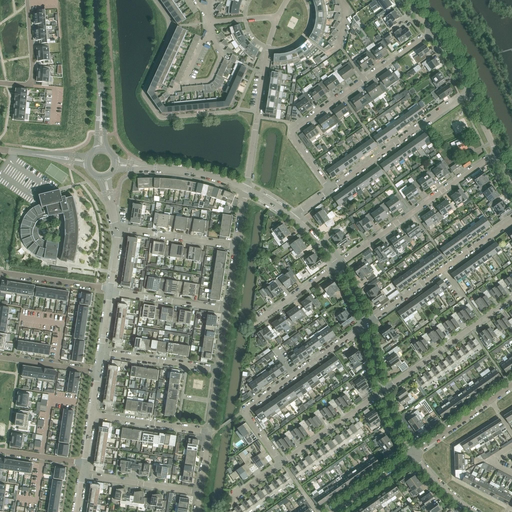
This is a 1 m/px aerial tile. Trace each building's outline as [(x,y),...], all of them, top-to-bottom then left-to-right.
[(168,2),(164,5),(165,6),(167,9),(167,10),(172,7),(175,5),(172,0),(171,0),(168,2)] [(375,0),(369,5),(371,8),(376,5),(378,9),(381,6),(384,11),(392,5),(390,3),(389,3),(388,2),(389,1),(387,0),(375,0)] [(229,6),(229,7),(240,9),(241,5),(241,4),(231,1),(229,6)] [(172,7),(167,10),(168,11),(170,14),(171,15),(175,12),(179,10),(175,5),(172,7)] [(34,15),(34,19),(45,19),(45,10),(37,11),(38,14),(34,14),(34,15)] [(175,12),(171,15),(174,20),(179,16),(179,17),(182,14),(179,10),(175,12)] [(386,23),(390,29),(397,24),(395,21),(400,18),(394,11),(393,11),(390,13),(391,14),(386,17),(389,21),(386,23)] [(179,16),(174,20),(177,25),(178,25),(182,22),(186,20),(182,14),(179,17),(179,16)] [(45,19),(34,19),(34,23),(35,23),(35,24),(38,24),(39,27),(46,27),(45,19)] [(314,27),(314,29),(324,32),(326,27),(326,26),(315,24),(314,27)] [(242,31),(242,30),(241,27),(240,25),(230,28),(231,33),(232,35),(242,31)] [(36,31),(35,31),(35,35),(49,34),(49,29),(46,30),(46,27),(39,27),(39,30),(36,30),(36,31)] [(176,31),(175,33),(180,35),(181,34),(184,36),(187,31),(183,29),(178,27),(177,28),(176,31)] [(400,29),(394,33),(396,36),(395,36),(398,40),(400,43),(412,35),(407,28),(406,28),(402,31),(400,29)] [(312,32),(312,34),(322,39),(324,34),(324,32),(314,29),(312,32)] [(242,32),(242,31),(232,35),(234,39),(235,41),(244,35),(242,32)] [(173,36),(173,38),(178,40),(182,42),(184,36),(181,34),(180,35),(175,33),(173,36)] [(49,34),(35,35),(36,39),(36,41),(40,40),(40,44),(47,43),(47,40),(49,40),(49,34)] [(312,34),(309,39),(318,45),(318,44),(322,39),(312,34)] [(382,41),(387,46),(391,44),(388,40),(391,37),(389,34),(381,39),(382,41)] [(247,40),(247,39),(244,35),(235,41),(238,46),(247,40)] [(171,42),(170,43),(175,46),(176,45),(179,47),(182,42),(178,40),(173,38),(172,39),(171,42)] [(247,40),(238,46),(238,47),(242,51),(243,51),(243,52),(251,44),(250,43),(248,41),(247,40)] [(308,40),(304,44),(311,52),(316,47),(308,40)] [(375,46),(382,56),(387,53),(384,48),(387,46),(382,41),(380,42),(380,43),(375,46)] [(168,47),(168,49),(173,51),(177,53),(179,47),(176,45),(175,46),(170,43),(170,44),(168,47)] [(382,56),(375,46),(373,43),(366,48),(368,51),(372,57),(374,55),(378,60),(379,59),(379,60),(383,57),(382,56)] [(255,47),(254,47),(251,44),(243,52),(247,55),(248,56),(255,47)] [(311,52),(304,44),(300,48),(306,57),(310,53),(311,52)] [(38,51),(37,51),(37,55),(50,54),(49,45),(42,45),(42,48),(37,49),(38,51)] [(426,45),(425,46),(424,46),(424,45),(421,47),(422,48),(416,52),(418,55),(414,58),(418,64),(426,59),(424,56),(429,52),(427,49),(428,48),(426,45)] [(255,47),(248,56),(253,59),(254,60),(256,57),(258,58),(261,53),(258,52),(259,50),(256,48),(255,47)] [(300,60),(306,57),(300,48),(295,51),(300,60)] [(166,53),(165,54),(170,57),(171,56),(174,58),(177,53),(173,51),(168,49),(167,50),(166,53)] [(295,51),(290,53),(294,63),(295,65),(301,63),(300,60),(295,51)] [(369,59),(372,57),(368,51),(365,53),(361,56),(360,56),(368,67),(373,63),(369,59)] [(292,71),(289,64),(294,63),(290,53),(285,54),(287,65),(288,73),(292,74),(292,71)] [(50,54),(37,55),(38,59),(38,61),(43,61),(43,64),(51,64),(51,54),(50,54)] [(163,58),(163,60),(168,62),(172,64),(172,63),(174,58),(171,56),(170,57),(165,54),(165,55),(163,58)] [(321,58),(316,62),(317,65),(328,57),(327,57),(326,55),(321,58)] [(363,70),(368,67),(360,56),(356,60),(353,61),(357,67),(360,65),(363,70)] [(429,58),(421,64),(423,66),(424,66),(429,72),(439,65),(435,59),(431,62),(430,61),(431,61),(429,58)] [(161,64),(160,65),(165,68),(166,67),(169,69),(172,64),(168,62),(163,60),(162,60),(161,64)] [(342,67),(349,77),(354,74),(351,69),(354,67),(349,61),(349,62),(347,63),(347,64),(342,67)] [(236,64),(234,70),(239,72),(240,72),(245,74),(247,69),(246,68),(242,66),(242,67),(241,66),(236,64)] [(158,69),(158,71),(163,73),(167,74),(169,69),(166,67),(165,68),(160,65),(160,66),(158,69)] [(37,72),(37,75),(49,77),(51,77),(51,67),(43,66),(43,70),(38,69),(38,72),(37,72)] [(342,67),(335,72),(339,78),(341,76),(344,80),(345,81),(349,77),(342,67)] [(231,75),(233,76),(237,78),(237,77),(242,80),(242,79),(245,74),(240,72),(239,72),(234,70),(232,75),(231,75)] [(156,75),(155,76),(160,79),(161,78),(164,80),(167,74),(163,73),(158,71),(157,71),(156,75)] [(384,74),(392,85),(396,81),(396,82),(399,80),(395,74),(392,76),(389,71),(384,74)] [(272,72),(271,78),(282,80),(286,81),(287,75),(283,74),(280,74),(275,73),(272,72)] [(333,74),(328,78),(335,88),(340,84),(336,80),(339,78),(335,72),(332,74),(333,74)] [(432,78),(434,82),(433,83),(437,89),(444,84),(442,81),(444,79),(440,73),(432,78)] [(385,92),(388,90),(387,88),(391,85),(392,85),(384,74),(379,78),(384,84),(381,86),(385,92)] [(37,75),(37,79),(37,82),(42,82),(42,85),(49,86),(49,77),(37,75)] [(153,80),(153,82),(158,84),(162,85),(164,80),(161,78),(160,79),(155,76),(155,77),(153,80)] [(233,76),(231,82),(234,83),(235,83),(240,85),(241,81),(242,80),(237,77),(237,78),(233,76)] [(327,77),(320,82),(324,88),(327,87),(330,91),(335,88),(328,78),(327,77)] [(149,90),(147,93),(154,93),(157,86),(161,88),(162,86),(162,85),(158,84),(153,82),(152,84),(150,87),(150,88),(149,90)] [(230,82),(228,87),(232,89),(232,88),(237,91),(237,90),(239,87),(240,85),(235,83),(234,83),(231,82),(230,82)] [(313,87),(313,88),(320,98),(325,95),(322,90),(324,88),(320,82),(317,84),(318,85),(313,88),(313,87)] [(371,87),(378,97),(383,94),(385,92),(381,86),(379,88),(376,83),(371,87)] [(437,89),(431,93),(434,97),(438,95),(442,100),(452,93),(451,91),(452,91),(451,90),(451,89),(450,88),(449,89),(448,86),(447,86),(439,91),(437,89)] [(226,92),(225,93),(229,94),(235,96),(236,92),(237,91),(232,88),(232,89),(228,87),(226,92)] [(367,96),(371,102),(374,100),(373,100),(378,97),(371,87),(366,90),(369,95),(367,96)] [(305,88),(303,89),(304,90),(305,93),(306,93),(310,99),(311,100),(313,98),(314,100),(315,101),(320,98),(313,88),(308,91),(305,88)] [(280,92),(269,90),(268,96),(279,98),(282,98),(283,92),(280,92)] [(154,93),(147,93),(149,96),(151,98),(151,99),(153,102),(155,104),(164,97),(162,95),(163,96),(158,99),(154,93)] [(307,100),(310,99),(306,93),(303,94),(303,95),(306,99),(301,102),(307,110),(311,107),(307,100)] [(363,107),(364,107),(368,104),(371,102),(367,96),(364,98),(361,93),(356,97),(363,107)] [(225,102),(229,108),(231,105),(232,102),(234,98),(235,96),(229,94),(225,102)] [(398,94),(393,98),(394,100),(396,102),(401,98),(399,95),(398,94)] [(164,97),(155,104),(156,106),(158,109),(159,109),(160,111),(162,114),(165,108),(161,102),(165,99),(166,100),(166,99),(164,97)] [(352,107),(356,113),(363,107),(356,97),(351,100),(354,105),(352,107)] [(165,108),(162,114),(165,114),(168,114),(169,113),(172,113),(175,113),(174,107),(175,107),(174,103),(174,102),(172,103),(172,107),(165,108)] [(267,102),(266,108),(274,109),(277,110),(280,110),(281,104),(278,104),(267,102)] [(302,114),(307,110),(301,102),(294,107),(293,107),(292,114),(296,115),(299,113),(298,112),(300,111),(302,114)] [(343,104),(338,108),(343,115),(348,112),(350,115),(353,113),(348,107),(346,109),(343,104)] [(418,106),(414,109),(419,116),(423,113),(418,106)] [(274,109),(266,108),(265,114),(269,115),(269,118),(271,118),(276,119),(277,110),(274,109)] [(343,115),(338,108),(333,111),(336,116),(334,117),(338,123),(340,121),(339,119),(343,115)] [(414,119),(419,116),(414,109),(409,113),(414,119)] [(409,113),(405,116),(410,123),(414,119),(409,113)] [(335,125),(338,123),(334,117),(331,119),(328,114),(323,118),(330,128),(331,128),(335,125)] [(405,126),(410,123),(405,116),(401,119),(405,126)] [(330,128),(323,118),(318,121),(320,124),(317,126),(319,128),(323,134),(330,128)] [(401,119),(396,122),(401,129),(405,126),(401,119)] [(397,132),(401,129),(396,122),(392,125),(397,132)] [(319,134),(321,135),(323,134),(319,128),(317,126),(315,127),(313,125),(308,128),(315,137),(319,134)] [(392,125),(387,128),(392,135),(397,132),(392,125)] [(316,139),(315,137),(308,128),(303,132),(306,135),(303,137),(304,138),(302,140),(306,146),(316,139)] [(388,138),(392,135),(387,128),(383,131),(388,138)] [(383,131),(378,135),(383,141),(388,138),(383,131)] [(433,145),(436,143),(431,135),(428,137),(425,134),(421,137),(426,144),(427,146),(431,143),(433,145)] [(379,145),(383,141),(378,135),(374,138),(379,145)] [(421,137),(416,140),(421,147),(426,144),(421,137)] [(372,149),(376,146),(372,139),(367,143),(372,149)] [(416,140),(412,143),(417,150),(421,147),(416,140)] [(459,149),(455,151),(456,154),(461,152),(461,153),(464,151),(464,150),(467,149),(466,146),(466,145),(464,140),(459,142),(458,140),(455,141),(456,144),(459,149)] [(368,153),(372,149),(367,143),(363,146),(368,153)] [(412,143),(407,146),(412,153),(417,150),(412,143)] [(363,146),(358,149),(363,156),(368,153),(363,146)] [(412,153),(407,146),(403,150),(408,156),(412,153)] [(359,159),(363,156),(358,149),(354,152),(359,159)] [(403,150),(398,153),(403,160),(408,156),(403,150)] [(354,152),(349,155),(354,162),(359,159),(354,152)] [(398,153),(394,156),(399,163),(403,160),(398,153)] [(350,165),(354,162),(349,155),(345,158),(350,165)] [(394,156),(390,159),(394,166),(399,163),(394,156)] [(345,158),(340,162),(345,168),(350,165),(345,158)] [(390,159),(385,162),(390,169),(394,166),(390,159)] [(462,165),(464,168),(471,164),(468,160),(462,164),(462,165)] [(442,164),(437,168),(444,177),(449,173),(445,168),(448,166),(444,161),(442,162),(441,162),(442,164)] [(341,172),(345,168),(340,162),(336,165),(341,172)] [(385,162),(381,165),(386,172),(390,169),(385,162)] [(453,172),(461,166),(459,162),(450,168),(453,172)] [(336,165),(332,168),(336,175),(341,172),(336,165)] [(429,171),(433,176),(435,175),(439,180),(440,179),(441,179),(444,177),(437,168),(435,169),(433,166),(429,169),(430,170),(429,171)] [(378,167),(374,170),(379,177),(383,174),(378,167)] [(332,178),(336,175),(332,168),(327,171),(332,178)] [(374,170),(369,173),(374,180),(379,177),(374,170)] [(427,175),(423,178),(429,187),(433,185),(432,184),(434,183),(430,178),(433,176),(429,171),(426,173),(427,175)] [(476,172),(466,180),(468,182),(471,180),(475,180),(477,183),(486,177),(482,172),(478,175),(476,172)] [(369,173),(365,177),(370,183),(374,180),(369,173)] [(365,177),(361,180),(365,187),(370,183),(365,177)] [(488,180),(486,177),(477,183),(480,188),(478,189),(480,192),(485,188),(484,185),(489,182),(488,180)] [(426,190),(429,187),(423,178),(418,181),(417,180),(414,181),(418,187),(421,185),(424,190),(426,189),(426,190)] [(139,189),(144,189),(143,179),(138,179),(138,182),(134,182),(134,181),(132,192),(139,191),(139,189)] [(361,180),(356,183),(361,190),(365,187),(361,180)] [(413,185),(408,188),(415,198),(418,195),(419,194),(416,189),(418,187),(414,181),(412,183),(413,185)] [(356,183),(352,186),(357,193),(361,190),(356,183)] [(206,196),(211,197),(214,188),(209,186),(206,196)] [(352,186),(347,189),(352,196),(357,193),(352,186)] [(487,190),(485,188),(480,192),(482,194),(484,193),(487,198),(496,191),(494,188),(493,188),(492,187),(487,190)] [(220,189),(214,188),(211,197),(216,199),(220,189)] [(404,188),(399,191),(400,192),(403,197),(406,196),(410,201),(411,200),(415,198),(408,188),(405,190),(404,188)] [(225,191),(220,189),(216,199),(221,201),(225,191)] [(347,189),(343,192),(348,199),(352,196),(347,189)] [(34,207),(33,208),(32,209),(31,210),(30,211),(29,211),(30,212),(28,214),(27,214),(26,215),(25,216),(25,217),(24,218),(23,219),(23,220),(24,221),(23,224),(22,223),(22,224),(21,226),(21,227),(21,228),(21,230),(21,231),(22,231),(22,234),(21,234),(21,235),(21,237),(22,238),(22,239),(22,240),(23,242),(24,241),(25,244),(24,244),(25,245),(25,247),(26,248),(27,249),(28,250),(29,251),(30,250),(32,252),(31,253),(32,254),(33,254),(34,255),(35,256),(37,256),(38,257),(38,256),(41,257),(41,258),(43,258),(45,259),(56,260),(59,243),(47,242),(46,241),(45,241),(44,240),(43,240),(42,240),(42,239),(41,238),(40,238),(40,237),(39,236),(39,235),(38,234),(38,233),(38,232),(37,231),(38,228),(38,227),(39,227),(39,226),(40,225),(41,224),(42,223),(43,222),(44,222),(45,221),(46,221),(58,218),(58,214),(64,212),(65,216),(64,216),(65,222),(68,222),(66,230),(66,237),(68,236),(65,244),(64,248),(63,253),(63,254),(62,257),(61,261),(62,260),(67,261),(68,261),(74,263),(75,259),(76,255),(77,251),(78,247),(78,242),(79,240),(79,236),(79,233),(79,231),(79,229),(79,227),(79,223),(78,220),(78,218),(78,216),(78,215),(77,212),(77,209),(76,206),(75,203),(74,197),(66,199),(66,197),(62,198),(60,190),(42,195),(39,195),(40,196),(42,204),(40,205),(38,205),(39,206),(36,208),(35,207),(34,207)] [(456,193),(462,202),(467,199),(468,201),(471,199),(467,193),(464,195),(460,190),(456,193)] [(221,201),(226,203),(230,193),(225,191),(221,201)] [(499,195),(496,191),(487,198),(490,202),(489,204),(490,206),(496,202),(494,200),(499,196),(498,195),(499,195)] [(343,192),(338,195),(343,202),(348,199),(343,192)] [(235,195),(230,193),(226,203),(237,207),(238,199),(238,200),(237,199),(234,198),(235,195)] [(457,206),(462,202),(456,193),(452,196),(453,196),(451,197),(455,202),(452,204),(456,209),(459,207),(457,206)] [(396,197),(391,201),(398,210),(401,207),(402,206),(398,201),(401,199),(397,194),(395,196),(396,197)] [(343,202),(338,195),(334,199),(339,205),(343,202)] [(385,202),(382,204),(386,209),(389,208),(392,213),(394,212),(398,210),(391,201),(386,204),(385,202)] [(456,209),(452,204),(450,206),(446,201),(445,202),(444,201),(441,204),(448,213),(452,209),(453,211),(456,209)] [(498,205),(496,202),(490,206),(492,209),(494,208),(497,212),(507,206),(504,202),(504,203),(503,201),(498,205)] [(133,204),(133,208),(145,210),(146,206),(143,205),(143,203),(138,202),(137,202),(136,204),(133,204)] [(317,222),(326,215),(329,213),(325,209),(324,209),(321,204),(315,208),(317,211),(319,213),(314,217),(315,218),(314,218),(317,222)] [(386,209),(382,204),(380,206),(381,208),(376,211),(383,220),(386,218),(386,217),(387,216),(384,211),(386,209)] [(443,216),(448,213),(441,204),(438,206),(436,207),(440,212),(438,214),(441,220),(444,218),(443,216)] [(510,211),(507,206),(497,212),(501,217),(499,218),(501,221),(506,217),(505,215),(510,211)] [(156,224),(156,226),(156,227),(158,227),(162,227),(164,214),(158,214),(159,211),(155,210),(153,224),(156,224)] [(370,213),(368,215),(372,220),(374,218),(378,223),(379,222),(379,223),(383,220),(376,211),(372,214),(370,213)] [(439,221),(441,220),(438,214),(435,216),(431,211),(430,212),(426,214),(435,226),(439,222),(439,221)] [(329,213),(326,215),(317,222),(319,225),(320,225),(321,226),(326,223),(329,228),(335,224),(331,219),(332,218),(329,213)] [(173,216),(164,214),(162,227),(166,228),(168,228),(168,226),(171,226),(173,216)] [(423,225),(427,230),(429,228),(430,230),(435,226),(426,214),(423,216),(423,217),(422,218),(425,223),(423,225)] [(366,218),(362,221),(368,231),(372,228),(371,228),(373,227),(369,222),(372,220),(368,215),(365,216),(366,218)] [(174,227),(174,229),(176,230),(180,230),(182,217),(173,216),(171,226),(174,227)] [(191,218),(182,217),(180,230),(184,231),(186,231),(186,229),(189,229),(191,218)] [(141,220),(131,218),(131,223),(133,223),(133,226),(134,226),(140,227),(141,220)] [(192,230),(192,232),(194,232),(198,233),(200,220),(191,218),(189,229),(192,230)] [(486,228),(490,225),(485,218),(480,221),(486,228)] [(209,221),(200,220),(198,233),(202,233),(202,234),(204,234),(204,231),(207,232),(209,221)] [(368,231),(362,221),(357,225),(356,223),(353,225),(357,230),(359,229),(363,234),(368,231)] [(481,231),(486,228),(480,221),(476,224),(481,231)] [(422,234),(424,232),(420,226),(418,228),(414,223),(413,224),(412,224),(409,226),(416,235),(420,232),(422,234)] [(333,239),(335,243),(344,236),(341,232),(343,230),(339,224),(333,228),(337,234),(332,238),(333,239)] [(476,224),(471,227),(477,235),(481,231),(476,224)] [(276,226),(271,230),(273,232),(274,231),(278,236),(287,229),(285,226),(284,226),(283,225),(279,228),(278,228),(276,226)] [(411,239),(416,235),(409,226),(406,229),(405,230),(408,235),(406,237),(410,242),(412,240),(411,239)] [(472,238),(477,235),(471,227),(467,230),(472,238)] [(278,236),(275,238),(278,243),(279,242),(281,245),(287,241),(285,238),(286,237),(290,234),(289,233),(287,229),(278,236)] [(467,230),(463,234),(468,241),(472,238),(467,230)] [(220,231),(219,239),(226,240),(225,240),(226,237),(229,238),(230,232),(220,231)] [(398,234),(394,237),(401,246),(406,242),(407,244),(410,242),(406,237),(403,239),(400,234),(398,235),(398,234)] [(463,244),(468,241),(463,234),(458,237),(463,244)] [(348,241),(344,236),(335,243),(339,248),(344,244),(346,246),(351,243),(350,240),(348,241)] [(391,239),(390,240),(393,244),(394,245),(391,247),(395,253),(397,251),(398,252),(403,248),(401,246),(394,237),(391,239)] [(458,237),(454,240),(459,247),(463,244),(458,237)] [(291,245),(294,250),(303,244),(301,240),(300,241),(299,239),(294,243),(293,240),(287,244),(287,243),(282,246),(285,249),(291,245)] [(454,240),(449,243),(454,250),(459,247),(454,240)] [(156,242),(154,241),(153,244),(150,243),(149,254),(158,256),(160,243),(156,242)] [(166,246),(166,244),(166,243),(164,243),(160,243),(158,256),(167,257),(168,246),(166,246)] [(450,253),(454,250),(449,243),(445,246),(450,253)] [(496,243),(492,246),(497,253),(501,250),(496,243)] [(171,247),(168,246),(167,257),(176,258),(178,245),(174,245),(174,244),(172,244),(171,247)] [(303,244),(294,250),(298,255),(296,256),(298,259),(303,255),(301,252),(306,249),(305,247),(306,247),(303,244)] [(396,255),(395,253),(391,247),(388,249),(385,244),(383,245),(380,247),(386,256),(389,254),(391,258),(393,258),(396,255)] [(181,246),(178,245),(176,258),(185,260),(186,249),(183,248),(184,246),(181,246)] [(445,246),(440,249),(446,257),(450,253),(445,246)] [(492,246),(487,249),(492,256),(497,253),(492,246)] [(185,260),(194,261),(196,248),(192,247),(190,247),(189,249),(186,249),(185,260)] [(386,256),(380,247),(375,250),(379,256),(376,258),(380,263),(383,261),(382,260),(386,256)] [(199,249),(196,248),(194,261),(203,262),(204,252),(201,251),(202,249),(199,248),(199,249)] [(224,249),(225,249),(218,248),(217,256),(226,258),(227,253),(224,252),(224,249)] [(487,249),(483,252),(488,260),(492,256),(487,249)] [(439,262),(443,258),(438,251),(434,254),(439,262)] [(483,252),(478,256),(483,263),(488,260),(483,252)] [(306,261),(309,265),(318,259),(316,255),(316,256),(315,254),(309,258),(308,255),(302,259),(304,262),(306,261)] [(434,265),(439,262),(434,254),(429,257),(434,265)] [(478,256),(474,259),(479,266),(483,263),(478,256)] [(429,257),(425,261),(430,268),(434,265),(429,257)] [(307,267),(306,268),(311,275),(318,270),(316,267),(318,267),(322,264),(318,259),(309,265),(307,267)] [(354,270),(357,274),(370,265),(367,261),(365,262),(363,259),(358,263),(359,266),(354,270)] [(474,259),(469,262),(474,269),(479,266),(474,259)] [(425,271),(430,268),(425,261),(420,264),(425,271)] [(469,262),(465,265),(470,272),(474,269),(469,262)] [(420,264),(416,267),(421,274),(425,271),(420,264)] [(370,265),(357,274),(360,278),(361,279),(366,275),(368,278),(374,274),(371,271),(373,270),(373,269),(370,265)] [(465,265),(460,268),(466,275),(470,272),(465,265)] [(290,273),(285,276),(291,285),(296,282),(292,276),(295,274),(291,269),(290,267),(287,269),(288,271),(290,273)] [(417,277),(421,274),(416,267),(411,270),(417,277)] [(460,268),(456,271),(461,278),(466,275),(460,268)] [(411,270),(407,273),(412,280),(417,277),(411,270)] [(456,271),(452,274),(457,282),(461,278),(456,271)] [(408,284),(412,280),(407,273),(403,276),(408,284)] [(147,287),(147,290),(146,290),(149,290),(153,291),(155,278),(154,278),(149,277),(146,276),(144,287),(147,287)] [(279,278),(276,280),(280,285),(283,283),(286,288),(288,287),(288,288),(291,285),(285,276),(280,279),(279,278)] [(403,276),(398,280),(403,287),(408,284),(403,276)] [(156,291),(158,292),(159,292),(159,289),(162,290),(164,279),(160,279),(155,278),(153,291),(156,291)] [(511,288),(511,281),(510,279),(509,278),(505,281),(503,278),(500,280),(504,286),(507,284),(510,289),(511,288)] [(164,279),(162,290),(165,290),(164,293),(167,293),(171,293),(173,280),(172,280),(172,281),(167,280),(164,279)] [(371,291),(367,293),(368,295),(370,299),(379,292),(381,291),(377,286),(378,286),(376,284),(379,282),(376,279),(368,284),(372,290),(371,291)] [(173,280),(171,293),(174,294),(177,294),(177,292),(180,292),(182,282),(178,281),(178,282),(173,281),(173,280)] [(275,283),(270,286),(277,296),(280,293),(281,292),(278,287),(280,285),(276,280),(274,281),(275,283)] [(399,290),(403,287),(398,280),(394,283),(399,290)] [(502,288),(504,286),(500,280),(497,283),(500,286),(496,289),(495,289),(501,297),(502,296),(502,297),(502,296),(506,294),(502,288)] [(323,287),(327,292),(336,285),(332,281),(327,285),(325,282),(320,286),(322,288),(323,287)] [(447,288),(442,281),(437,284),(438,284),(443,291),(447,288)] [(124,289),(130,290),(131,283),(122,282),(121,286),(124,287),(123,289),(124,289)] [(185,282),(182,282),(180,292),(183,293),(182,295),(185,296),(189,296),(191,283),(190,283),(185,283),(185,282)] [(195,297),(195,295),(198,295),(199,285),(196,284),(191,283),(189,296),(192,297),(195,297)] [(262,290),(259,292),(263,297),(268,294),(269,295),(272,299),(277,296),(270,286),(267,283),(264,285),(264,287),(264,288),(262,290)] [(438,284),(433,287),(439,295),(443,291),(438,284)] [(338,289),(336,285),(327,292),(330,297),(328,298),(330,301),(336,297),(334,294),(339,291),(338,289)] [(433,287),(429,291),(434,298),(439,295),(433,287)] [(495,289),(496,289),(495,288),(490,291),(489,289),(486,291),(490,296),(492,294),(496,299),(497,298),(498,299),(501,297),(495,289)] [(429,291),(425,294),(430,301),(434,298),(429,291)] [(487,298),(490,296),(486,291),(483,293),(485,297),(481,300),(486,307),(487,307),(488,307),(487,307),(491,304),(487,298)] [(383,297),(379,292),(370,299),(374,303),(379,299),(383,305),(389,300),(387,297),(386,298),(384,296),(383,297)] [(211,294),(210,302),(216,303),(216,300),(220,301),(221,296),(211,294)] [(425,294),(420,297),(425,304),(430,301),(425,294)] [(311,296),(306,299),(313,308),(317,305),(319,307),(321,305),(317,299),(315,301),(311,296)] [(420,297),(416,300),(421,307),(425,304),(420,297)] [(118,304),(118,309),(127,310),(128,303),(130,303),(131,300),(123,298),(123,302),(122,302),(121,304),(118,304)] [(481,300),(480,298),(476,302),(474,299),(471,301),(470,300),(476,308),(475,307),(478,305),(481,309),(482,309),(483,310),(486,307),(481,300)] [(310,311),(313,308),(306,299),(303,302),(302,303),(305,308),(303,310),(307,315),(307,316),(312,313),(310,311)] [(416,300),(411,303),(416,310),(421,307),(416,300)] [(468,309),(463,312),(469,320),(470,319),(470,320),(470,319),(474,316),(470,311),(472,309),(473,310),(467,302),(468,303),(465,305),(468,309)] [(411,303),(407,306),(412,313),(416,310),(411,303)] [(147,305),(145,305),(144,305),(144,307),(141,307),(139,317),(143,318),(148,318),(148,319),(150,306),(147,305)] [(0,306),(0,312),(9,314),(9,308),(0,306)] [(156,309),(156,307),(154,306),(150,306),(148,319),(149,318),(154,319),(154,320),(157,320),(159,309),(156,309)] [(407,306),(402,309),(407,317),(412,313),(407,306)] [(162,310),(159,309),(157,320),(161,321),(161,320),(166,321),(166,322),(168,309),(165,308),(162,307),(162,310)] [(295,307),(292,310),(298,319),(303,316),(304,317),(307,315),(303,310),(300,312),(297,307),(295,308),(295,307)] [(172,322),(175,323),(177,312),(174,312),(174,309),(172,309),(168,309),(166,322),(166,321),(172,322)] [(403,320),(407,317),(402,309),(398,313),(403,320)] [(180,313),(177,312),(175,323),(179,323),(184,324),(186,311),(182,311),(180,310),(180,313)] [(293,322),(298,319),(292,310),(288,312),(288,313),(287,314),(291,319),(288,320),(292,326),(295,324),(293,322)] [(192,312),(190,312),(186,311),(184,324),(190,325),(193,326),(195,315),(192,314),(192,312)] [(208,311),(207,321),(217,322),(218,317),(214,316),(214,313),(215,313),(215,312),(208,311)] [(337,317),(340,322),(350,316),(347,312),(347,313),(346,311),(341,315),(339,312),(333,316),(335,319),(337,317)] [(465,322),(469,320),(463,312),(462,311),(458,314),(457,312),(454,314),(457,319),(460,317),(463,322),(465,321),(465,322)] [(0,312),(0,318),(8,320),(9,314),(0,312)] [(455,321),(457,319),(454,314),(451,316),(453,319),(449,322),(449,323),(454,330),(455,330),(456,330),(455,329),(459,327),(455,321)] [(353,320),(350,316),(340,322),(344,327),(342,328),(344,331),(349,327),(347,324),(353,320)] [(280,318),(277,320),(283,329),(288,326),(289,328),(292,326),(288,320),(286,322),(282,317),(281,318),(280,318)] [(511,328),(511,322),(511,321),(508,323),(505,318),(504,319),(503,318),(499,320),(505,328),(506,329),(510,326),(511,328)] [(279,333),(283,329),(277,320),(273,323),(274,323),(272,324),(276,329),(273,331),(277,336),(280,334),(279,333)] [(499,329),(496,331),(500,337),(503,335),(501,331),(505,328),(499,320),(499,321),(498,320),(498,321),(495,323),(499,329)] [(442,322),(439,324),(443,330),(446,328),(449,332),(450,331),(451,333),(454,330),(449,323),(449,322),(448,321),(444,324),(442,322)] [(381,332),(384,337),(393,331),(390,326),(392,325),(390,322),(384,326),(386,329),(381,332)] [(440,332),(443,330),(439,324),(436,326),(439,330),(434,333),(440,341),(440,340),(441,340),(444,337),(440,332)] [(328,325),(323,329),(330,339),(335,335),(328,325)] [(265,328),(262,331),(269,340),(273,336),(275,338),(277,336),(273,331),(271,333),(267,328),(266,329),(265,328)] [(497,339),(500,337),(496,331),(493,333),(490,329),(489,329),(488,328),(485,331),(490,338),(491,339),(495,336),(497,339)] [(326,342),(330,339),(323,329),(319,332),(326,342)] [(257,334),(260,338),(258,340),(259,342),(258,343),(260,346),(261,345),(262,347),(267,343),(266,342),(269,340),(262,331),(257,334)] [(318,331),(314,335),(321,345),(326,342),(319,332),(318,331)] [(393,331),(384,337),(386,341),(387,340),(388,342),(393,338),(395,341),(400,337),(398,334),(396,335),(393,331)] [(486,341),(490,338),(485,331),(484,331),(483,331),(484,331),(480,334),(484,340),(482,341),(481,340),(486,349),(487,348),(485,347),(488,345),(486,341)] [(427,332),(424,335),(428,340),(431,338),(434,343),(435,342),(436,343),(440,341),(434,333),(433,332),(429,335),(427,332)] [(314,335),(310,338),(317,348),(321,345),(314,335)] [(425,342),(428,340),(424,335),(421,337),(424,340),(420,343),(419,343),(425,351),(426,350),(426,351),(426,350),(430,348),(425,342)] [(116,346),(116,349),(123,350),(124,346),(122,346),(123,339),(113,338),(113,343),(115,343),(115,345),(116,346)] [(310,338),(305,341),(313,351),(317,348),(310,338)] [(482,349),(475,338),(475,339),(472,342),(471,340),(467,343),(468,345),(474,352),(478,349),(479,351),(482,349)] [(305,341),(301,344),(302,345),(303,347),(308,354),(313,351),(305,341)] [(416,349),(419,352),(419,353),(420,352),(421,354),(423,352),(425,351),(419,343),(420,343),(419,342),(414,345),(413,343),(410,345),(415,352),(414,350),(416,349)] [(302,345),(297,348),(304,357),(305,356),(306,357),(308,355),(308,354),(307,352),(303,347),(302,345)] [(460,348),(461,350),(466,358),(470,355),(472,356),(475,354),(474,352),(468,345),(465,347),(464,345),(460,348)] [(390,354),(392,356),(388,360),(388,361),(387,361),(390,365),(397,360),(399,359),(401,357),(398,353),(400,351),(397,346),(389,352),(388,353),(389,355),(390,354)] [(292,350),(300,360),(301,359),(301,360),(304,359),(303,358),(304,357),(297,348),(293,351),(292,350)] [(347,356),(351,361),(360,354),(359,352),(357,349),(353,352),(351,353),(350,352),(349,351),(347,352),(344,355),(346,357),(347,356)] [(290,352),(288,354),(290,357),(295,364),(300,361),(300,360),(292,350),(292,351),(290,352)] [(452,354),(453,355),(459,363),(463,360),(464,362),(467,359),(466,358),(461,350),(457,352),(457,351),(454,352),(452,354)] [(211,360),(212,354),(202,353),(201,362),(207,363),(208,363),(207,363),(208,359),(211,360)] [(256,361),(260,359),(264,355),(263,353),(258,356),(255,358),(255,359),(256,361)] [(362,358),(360,354),(351,361),(354,366),(352,367),(354,369),(360,366),(358,363),(363,359),(362,358)] [(449,356),(445,359),(446,360),(453,370),(458,366),(460,365),(459,363),(453,355),(450,357),(449,356)] [(336,357),(331,360),(336,367),(338,370),(343,367),(336,357)] [(397,360),(390,365),(390,366),(393,370),(398,366),(402,372),(409,367),(404,361),(402,363),(399,359),(397,360)] [(121,365),(121,362),(114,360),(113,364),(112,364),(112,366),(109,366),(108,370),(118,372),(119,365),(121,365)] [(332,371),(336,367),(331,360),(327,363),(332,371)] [(438,364),(439,365),(444,373),(448,370),(450,372),(453,370),(446,360),(443,362),(442,361),(438,364)] [(277,366),(276,366),(281,373),(283,372),(283,373),(286,371),(285,371),(286,370),(281,363),(280,364),(279,363),(278,362),(276,363),(276,365),(277,366)] [(506,373),(509,371),(510,371),(504,362),(500,365),(506,373)] [(281,373),(276,366),(274,363),(270,367),(277,377),(278,376),(279,376),(281,375),(281,374),(281,373)] [(334,373),(332,371),(327,363),(326,364),(326,363),(323,365),(324,365),(322,366),(327,374),(329,376),(334,373)] [(430,369),(431,371),(437,379),(441,376),(442,377),(445,375),(444,373),(439,365),(435,368),(434,366),(430,369)] [(319,369),(318,370),(325,380),(329,376),(327,374),(322,366),(322,367),(321,366),(319,368),(319,369)] [(276,377),(277,377),(270,367),(265,370),(266,370),(272,380),(274,379),(277,378),(276,377)] [(170,378),(181,380),(181,376),(182,375),(182,374),(179,374),(180,370),(172,369),(171,376),(170,378)] [(490,372),(496,380),(497,380),(501,377),(495,369),(490,372)] [(265,370),(261,373),(268,383),(269,382),(270,383),(273,381),(272,380),(265,370)] [(318,370),(313,373),(321,383),(325,380),(318,370)] [(438,380),(437,379),(431,371),(428,373),(427,371),(423,374),(424,376),(430,384),(434,381),(435,382),(438,380)] [(486,375),(492,383),(496,381),(496,380),(490,372),(486,375)] [(261,373),(257,376),(258,378),(264,386),(265,385),(266,386),(268,384),(268,383),(261,373)] [(316,386),(321,383),(313,373),(309,376),(316,386)] [(482,378),(488,386),(490,385),(491,384),(492,383),(486,375),(484,376),(482,378)] [(309,376),(305,379),(312,389),(316,386),(309,376)] [(416,380),(417,381),(420,386),(422,389),(426,386),(428,388),(431,385),(430,384),(424,376),(421,378),(420,377),(416,380)] [(357,377),(350,382),(352,386),(352,385),(355,390),(366,382),(365,381),(366,381),(366,380),(365,381),(363,377),(359,380),(357,381),(355,379),(357,378),(357,377)] [(250,391),(253,390),(255,393),(260,390),(254,381),(251,378),(247,381),(248,383),(246,385),(247,388),(247,389),(248,390),(249,390),(250,391)] [(258,378),(254,381),(260,390),(260,389),(259,389),(264,386),(258,378)] [(478,381),(484,389),(487,387),(488,386),(482,378),(478,381)] [(305,379),(300,382),(307,392),(312,389),(305,379)] [(472,381),(468,384),(470,386),(476,395),(479,392),(480,392),(474,383),(472,381)] [(474,383),(480,392),(483,389),(484,389),(478,381),(474,383)] [(303,396),(307,392),(300,382),(296,385),(301,392),(303,395),(303,396)] [(357,388),(355,390),(358,394),(360,397),(362,400),(369,396),(365,390),(368,387),(367,386),(368,385),(366,382),(357,388)] [(291,388),(296,396),(298,398),(303,395),(301,392),(296,385),(291,388)] [(472,398),(475,395),(476,395),(470,386),(465,389),(471,398),(472,398)] [(291,388),(287,391),(294,401),(298,398),(291,388)] [(461,392),(467,401),(471,398),(465,389),(461,392)] [(345,396),(341,399),(347,407),(347,406),(348,407),(348,406),(351,403),(347,398),(349,396),(350,397),(351,397),(346,390),(343,392),(345,396)] [(398,396),(396,397),(399,401),(409,393),(408,394),(405,390),(401,392),(397,395),(398,396)] [(283,395),(290,405),(294,401),(292,399),(287,391),(283,395)] [(18,393),(18,399),(29,401),(29,398),(31,398),(32,392),(27,392),(26,393),(25,393),(21,392),(19,392),(18,393)] [(463,404),(467,401),(461,392),(457,395),(463,404)] [(399,401),(398,401),(400,405),(401,404),(402,405),(407,402),(408,401),(410,404),(408,405),(409,405),(415,400),(413,397),(412,398),(409,393),(399,401)] [(283,395),(278,398),(285,408),(290,405),(283,395)] [(457,395),(453,398),(459,407),(462,404),(463,404),(457,395)] [(449,401),(455,410),(455,409),(458,407),(459,407),(453,398),(452,396),(447,399),(449,401)] [(281,411),(285,408),(278,398),(274,401),(281,411)] [(343,409),(347,407),(341,399),(340,398),(336,401),(334,399),(331,401),(335,406),(338,404),(341,409),(342,408),(343,409)] [(17,405),(17,406),(19,406),(23,407),(28,408),(28,407),(29,401),(18,399),(17,405)] [(107,407),(106,411),(114,412),(114,408),(112,408),(113,401),(104,400),(103,404),(106,405),(106,407),(107,407)] [(274,401),(269,404),(276,414),(281,411),(274,401)] [(332,408),(335,406),(331,401),(328,403),(331,406),(326,409),(332,417),(333,417),(333,416),(336,414),(332,408)] [(445,404),(451,413),(451,412),(454,410),(455,410),(449,401),(445,404)] [(272,417),(276,414),(269,404),(265,407),(272,417)] [(440,407),(446,416),(447,415),(451,413),(445,404),(440,407)] [(260,410),(268,420),(272,417),(265,407),(264,407),(264,406),(261,408),(262,409),(261,410),(260,410)] [(442,419),(446,416),(440,407),(436,410),(442,419)] [(320,409),(317,411),(321,416),(323,415),(326,419),(327,418),(328,420),(332,417),(326,409),(326,408),(321,411),(320,409)] [(256,419),(260,424),(263,422),(263,423),(268,420),(260,410),(259,409),(257,411),(257,412),(256,413),(259,417),(256,419)] [(368,409),(363,412),(366,417),(369,422),(378,416),(377,415),(377,414),(377,415),(374,411),(371,413),(368,409)] [(408,421),(412,427),(412,426),(421,421),(421,420),(423,418),(418,411),(417,410),(406,418),(409,421),(408,421)] [(16,418),(16,420),(29,422),(31,422),(32,416),(30,416),(30,412),(22,411),(22,414),(17,414),(16,418)] [(318,419),(321,416),(317,411),(314,413),(316,417),(312,420),(317,427),(318,427),(322,424),(318,419)] [(380,419),(378,416),(369,422),(366,424),(369,428),(370,428),(372,431),(378,426),(377,427),(375,424),(380,421),(379,420),(380,419)] [(439,420),(437,417),(431,421),(433,425),(439,420)] [(305,419),(302,421),(306,427),(308,425),(312,430),(313,429),(314,430),(317,427),(312,420),(311,419),(306,422),(305,419)] [(499,419),(495,421),(502,433),(507,430),(500,419),(499,419)] [(16,421),(15,426),(20,427),(19,430),(27,431),(29,422),(16,420),(16,421)] [(303,429),(306,427),(302,421),(299,424),(301,427),(297,430),(303,438),(303,437),(304,438),(303,437),(307,435),(303,429)] [(425,426),(421,421),(412,426),(412,427),(416,432),(417,431),(419,434),(422,437),(428,432),(426,430),(423,427),(425,426)] [(498,436),(502,433),(495,421),(491,424),(498,436)] [(112,427),(112,423),(104,422),(104,426),(103,426),(102,428),(100,427),(99,432),(108,434),(109,433),(112,434),(113,427),(112,427)] [(254,434),(251,430),(246,423),(237,429),(249,445),(257,439),(256,439),(257,439),(254,441),(252,439),(250,437),(254,434)] [(361,428),(357,423),(354,426),(353,424),(349,427),(350,429),(355,436),(359,433),(361,435),(364,433),(361,428)] [(491,424),(486,427),(493,438),(498,436),(491,424)] [(486,427),(482,430),(489,441),(493,438),(486,427)] [(290,430),(287,432),(291,437),(294,435),(297,440),(298,439),(299,441),(303,438),(297,430),(296,429),(292,432),(290,430)] [(341,432),(342,434),(348,442),(352,439),(353,440),(357,438),(355,436),(350,429),(346,431),(346,429),(341,432)] [(482,430),(478,432),(485,444),(489,441),(482,430)] [(288,439),(291,437),(287,432),(284,434),(287,438),(282,441),(288,448),(289,448),(292,445),(288,439)] [(478,432),(473,435),(479,444),(481,447),(485,444),(478,432)] [(12,434),(11,440),(22,442),(24,442),(25,436),(25,435),(19,434),(15,434),(12,433),(12,434)] [(381,447),(390,441),(386,437),(384,438),(381,433),(382,433),(375,438),(376,437),(377,438),(373,441),(374,441),(376,444),(378,442),(381,447)] [(349,443),(348,442),(342,434),(339,436),(338,435),(334,438),(335,439),(340,447),(345,444),(346,446),(349,443)] [(189,439),(188,444),(198,446),(199,440),(195,440),(196,436),(196,437),(196,436),(189,435),(189,439)] [(469,438),(474,446),(479,444),(473,435),(469,438)] [(465,441),(470,449),(474,446),(469,438),(465,441)] [(272,441),(271,441),(277,449),(277,448),(279,446),(282,450),(283,450),(284,451),(288,448),(282,441),(282,439),(277,443),(275,440),(273,442),(272,441)] [(327,443),(328,444),(333,452),(337,449),(339,451),(342,449),(340,447),(335,439),(332,441),(331,440),(327,443)] [(10,446),(10,447),(13,447),(17,448),(21,449),(21,448),(22,442),(11,440),(10,446)] [(257,456),(264,466),(269,463),(265,458),(269,455),(258,440),(254,443),(261,453),(257,456)] [(390,441),(381,447),(385,452),(382,453),(385,456),(384,457),(388,454),(389,455),(388,456),(392,453),(395,451),(394,451),(391,447),(393,446),(390,441)] [(454,447),(461,451),(464,449),(466,452),(470,449),(465,441),(454,447)] [(335,454),(333,452),(328,444),(324,446),(324,445),(319,448),(320,449),(326,457),(330,454),(331,456),(335,454)] [(454,460),(465,460),(464,455),(461,455),(461,451),(454,447),(454,460)] [(56,449),(55,455),(58,455),(58,456),(67,457),(68,457),(68,451),(56,449)] [(312,453),(313,455),(318,462),(323,459),(324,461),(327,459),(326,457),(320,449),(317,452),(316,450),(312,453)] [(242,452),(238,455),(245,464),(241,467),(248,477),(253,474),(252,473),(249,469),(252,467),(245,456),(242,452)] [(245,456),(252,467),(256,464),(259,469),(264,466),(257,456),(254,458),(250,453),(249,454),(245,456)] [(318,462),(313,455),(310,457),(309,456),(305,458),(306,460),(311,468),(315,465),(317,467),(320,464),(318,462)] [(374,456),(369,459),(374,467),(379,463),(374,456)] [(127,461),(125,474),(131,473),(131,471),(132,469),(135,469),(136,460),(133,459),(132,459),(131,460),(130,460),(129,461),(129,462),(127,461)] [(374,467),(369,459),(365,463),(370,470),(374,467)] [(118,460),(117,467),(121,467),(121,471),(121,472),(122,473),(123,474),(124,474),(125,474),(127,461),(118,460)] [(136,460),(135,469),(139,470),(139,472),(139,473),(139,474),(139,475),(140,476),(141,476),(141,477),(142,477),(143,476),(145,464),(141,464),(141,461),(136,460)] [(297,464),(298,465),(304,473),(308,470),(309,472),(313,470),(311,468),(306,460),(302,462),(302,461),(297,464)] [(103,470),(104,463),(94,461),(94,466),(97,467),(96,469),(97,469),(97,473),(104,474),(105,470),(103,470)] [(25,473),(24,475),(30,476),(31,474),(33,464),(32,464),(27,463),(25,473)] [(365,463),(360,466),(365,473),(370,470),(365,463)] [(149,471),(153,472),(154,466),(145,464),(143,476),(149,476),(148,476),(149,476),(149,471)] [(163,467),(161,479),(166,478),(166,479),(167,479),(167,476),(167,474),(170,475),(171,475),(172,466),(171,466),(171,465),(168,465),(164,464),(164,465),(163,464),(163,467)] [(305,475),(304,473),(298,465),(295,467),(294,466),(290,469),(297,478),(301,475),(302,477),(305,475)] [(455,478),(462,474),(462,470),(465,470),(465,465),(455,465),(455,478)] [(163,467),(154,466),(153,472),(157,473),(157,476),(157,477),(157,478),(158,478),(158,479),(159,479),(160,479),(161,479),(163,467)] [(365,473),(360,466),(356,469),(361,476),(365,473)] [(243,481),(248,477),(241,467),(230,475),(233,480),(240,476),(243,481)] [(356,469),(351,472),(356,480),(361,476),(356,469)] [(356,480),(351,472),(347,476),(352,483),(356,480)] [(410,487),(418,481),(415,476),(413,478),(410,473),(411,473),(410,472),(403,478),(404,477),(405,478),(399,482),(402,481),(404,484),(406,482),(410,487)] [(278,477),(279,479),(285,486),(289,483),(290,485),(294,483),(286,473),(287,473),(283,476),(282,474),(278,477)] [(466,484),(471,475),(466,473),(465,476),(462,474),(455,478),(466,484)] [(471,486),(476,477),(471,475),(466,484),(471,486)] [(192,483),(193,478),(183,476),(182,482),(182,486),(189,487),(189,486),(188,486),(189,483),(192,483)] [(336,479),(343,489),(347,486),(342,479),(340,476),(336,479)] [(347,476),(342,479),(347,486),(352,483),(347,476)] [(475,489),(480,480),(476,477),(471,486),(475,489)] [(286,488),(285,486),(279,479),(276,481),(275,479),(271,482),(272,484),(277,492),(282,489),(283,490),(286,488)] [(331,483),(332,483),(338,492),(343,489),(336,479),(331,483)] [(480,491),(485,482),(480,480),(475,489),(480,491)] [(418,481),(410,487),(413,491),(411,493),(413,496),(412,497),(417,494),(417,495),(416,496),(423,491),(419,487),(421,486),(418,481)] [(489,496),(489,495),(494,487),(495,484),(491,481),(489,485),(484,494),(489,496)] [(91,484),(90,488),(100,490),(103,490),(104,483),(101,483),(96,482),(94,482),(94,484),(93,484),(91,484)] [(484,494),(489,485),(485,482),(480,491),(484,494)] [(327,486),(334,496),(338,492),(332,483),(331,483),(327,486)] [(268,485),(264,488),(265,489),(270,497),(274,494),(275,496),(279,493),(277,492),(272,484),(269,486),(268,485)] [(494,487),(489,495),(489,496),(493,498),(498,489),(500,486),(495,484),(494,487)] [(394,485),(390,488),(395,496),(397,499),(397,498),(398,498),(399,498),(400,497),(401,496),(401,495),(402,495),(394,485)] [(322,489),(324,492),(329,499),(334,496),(327,486),(322,489)] [(500,486),(498,489),(493,498),(498,501),(503,492),(504,489),(500,486)] [(390,488),(385,491),(390,499),(395,496),(390,488)] [(112,500),(121,501),(123,489),(117,490),(117,489),(116,494),(113,494),(113,493),(112,500)] [(123,489),(121,501),(120,504),(129,505),(130,503),(131,496),(126,495),(126,492),(126,491),(126,490),(125,489),(124,489),(123,489)] [(256,493),(257,494),(263,502),(266,499),(268,501),(271,499),(270,497),(265,489),(261,491),(260,490),(256,493)] [(502,503),(509,491),(504,489),(503,492),(498,501),(502,503)] [(386,502),(390,499),(385,491),(382,493),(381,495),(386,502)] [(511,496),(511,492),(509,491),(502,503),(507,506),(507,505),(511,496)] [(138,507),(139,504),(140,492),(135,493),(135,492),(134,492),(134,497),(131,496),(130,503),(129,505),(138,507)] [(141,492),(140,492),(139,504),(138,507),(144,507),(147,507),(148,505),(149,499),(144,498),(144,494),(144,493),(143,492),(142,492),(141,492)] [(329,499),(324,492),(319,495),(325,502),(329,499)] [(325,502),(319,495),(318,493),(311,498),(316,505),(318,503),(320,505),(325,502)] [(423,511),(426,509),(431,505),(429,502),(434,499),(432,496),(433,495),(430,493),(429,494),(421,499),(420,500),(421,503),(423,503),(425,505),(421,508),(423,511)] [(148,505),(157,507),(158,494),(153,495),(152,495),(152,499),(149,499),(148,505)] [(159,494),(158,494),(157,507),(156,509),(165,511),(167,501),(162,501),(162,498),(162,497),(162,496),(162,495),(161,495),(160,494),(159,494)] [(253,495),(249,498),(250,499),(255,507),(259,505),(261,506),(263,505),(264,504),(263,502),(257,494),(254,496),(253,495)] [(180,495),(179,503),(189,505),(190,499),(186,499),(187,496),(187,495),(180,495)] [(388,505),(386,502),(381,495),(376,498),(383,508),(388,505)] [(301,508),(303,511),(310,511),(311,511),(309,510),(312,508),(304,498),(297,503),(300,507),(301,508)] [(372,501),(377,508),(379,511),(383,508),(376,498),(372,501)] [(255,507),(250,499),(247,502),(246,500),(242,503),(243,505),(247,511),(248,511),(252,509),(254,511),(257,509),(255,507)] [(372,511),(377,508),(372,501),(367,504),(372,511)]
